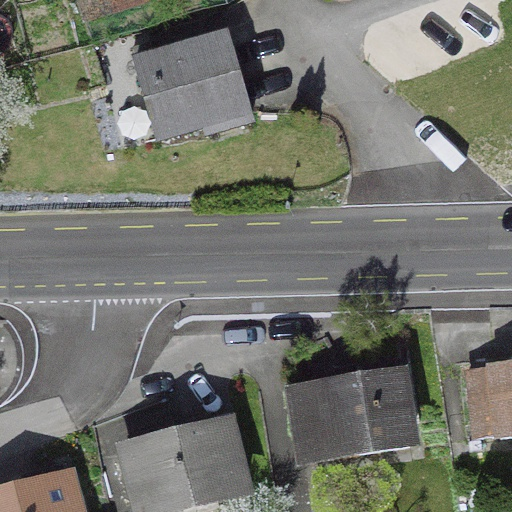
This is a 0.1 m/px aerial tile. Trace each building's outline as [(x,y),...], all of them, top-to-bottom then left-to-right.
[(148,62),(144,48),(128,53),(132,66),(131,67),(152,143),(200,130),(199,127),(243,115),(221,41),(148,62)] [(489,373),(464,375),(471,443),(496,440),(496,442),(511,440),(511,367),(489,370),(489,373)] [(293,436),(295,436),(299,467),(405,450),(394,376),(317,387),(317,388),(287,393),(293,436)] [(121,455),(135,511),(172,511),(239,495),(223,430),(205,434),(202,420),(187,424),(190,438),(121,455)] [(61,485),(57,470),(22,479),(26,494),(0,500),(0,511),(68,511),(62,485),(61,485)]
